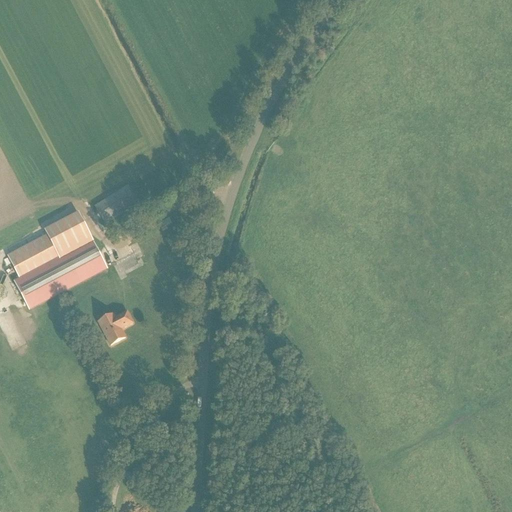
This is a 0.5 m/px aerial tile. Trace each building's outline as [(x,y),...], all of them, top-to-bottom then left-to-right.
[(105,225),(139,204),(129,187),(95,208),(105,225)] [(45,232),(47,235),(59,257),(92,240),(79,215),(45,232)] [(7,256),(19,278),(59,257),(47,235),(7,256)] [(59,257),(19,278),(13,281),(29,311),(107,269),(92,240),(59,257)] [(133,324),(127,312),(115,318),(113,315),(98,322),(110,346),(125,338),(120,329),(124,327),(124,328),(133,324)]
